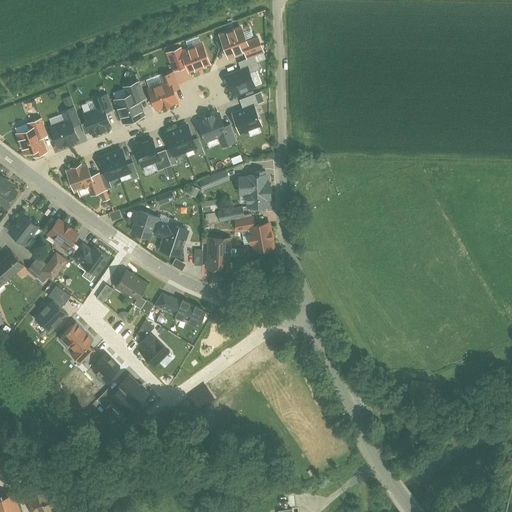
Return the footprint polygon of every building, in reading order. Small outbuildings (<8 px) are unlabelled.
[(245,47),(247,53),(263,48),(257,33),(247,37),(242,22),(219,31),(228,54),(245,47)] [(203,39),(181,47),(181,44),(168,49),(174,67),(187,63),(190,70),(211,62),(203,39)] [(249,64),(226,72),(233,92),(256,84),(249,64)] [(163,71),(166,78),(148,84),(156,108),(179,100),(174,85),(179,84),(173,68),(163,71)] [(125,83),(128,91),(114,96),(123,120),(143,113),(138,97),(145,95),(138,78),(125,83)] [(112,124),(107,109),(110,107),(105,91),(94,95),(98,105),(83,110),(90,131),(112,124)] [(254,102),(233,109),(240,130),(261,123),(254,102)] [(66,117),(50,122),(58,144),(78,138),(73,123),(79,121),(74,105),(63,108),(66,117)] [(230,122),(224,123),(219,109),(197,116),(205,140),(219,135),(222,143),(235,138),(230,122)] [(41,116),(30,120),(31,124),(16,130),(24,151),(44,144),(41,135),(47,132),(41,116)] [(188,121),(176,125),(185,149),(196,145),(198,152),(203,150),(198,136),(193,137),(188,121)] [(173,153),(185,149),(176,125),(165,129),(171,146),(166,148),(171,162),(176,161),(173,153)] [(152,138),(136,144),(138,152),(137,152),(142,165),(151,162),(160,158),(152,138)] [(130,170),(122,149),(111,153),(119,175),(130,170)] [(119,175),(111,153),(100,157),(108,179),(119,175)] [(74,190),(89,185),(92,192),(104,188),(97,170),(91,172),(87,159),(66,166),(74,190)] [(225,170),(214,174),(218,183),(229,178),(225,170)] [(256,171),(255,172),(255,175),(247,175),(247,176),(240,177),(240,183),(241,192),(248,192),(248,206),(268,204),(268,197),(270,197),(269,182),(267,182),(267,174),(265,174),(265,172),(263,171),(256,171)] [(214,174),(208,176),(212,185),(218,183),(214,174)] [(247,174),(237,174),(238,183),(240,183),(240,177),(247,176),(247,175),(247,174)] [(12,183),(0,175),(0,195),(4,198),(10,187),(12,183)] [(4,198),(0,195),(0,203),(7,207),(17,191),(10,187),(4,198)] [(171,190),(157,196),(160,203),(174,198),(171,190)] [(242,207),(225,210),(227,219),(244,216),(242,207)] [(158,217),(139,210),(139,212),(138,211),(135,219),(136,220),(132,231),(150,237),(151,232),(149,231),(154,218),(157,219),(158,217)] [(38,226),(23,214),(9,231),(26,244),(32,236),(30,235),(38,226)] [(157,219),(154,218),(149,231),(151,232),(169,238),(165,250),(179,254),(187,229),(157,219)] [(59,219),(48,233),(67,246),(78,233),(59,219)] [(269,220),(251,221),(252,243),(270,242),(269,220)] [(231,238),(209,237),(208,267),(228,268),(229,247),(231,247),(231,238)] [(248,238),(235,239),(236,256),(249,256),(248,238)] [(66,248),(56,262),(61,267),(72,253),(66,248)] [(11,249),(0,259),(0,267),(9,277),(24,263),(11,249)] [(249,256),(236,256),(236,265),(240,274),(250,270),(249,256)] [(56,262),(51,259),(47,264),(58,272),(61,267),(56,262)] [(33,263),(27,268),(36,276),(42,271),(33,263)] [(58,272),(47,264),(43,269),(54,277),(58,272)] [(0,267),(0,284),(9,277),(0,267)] [(147,283),(126,270),(116,286),(137,299),(134,304),(141,308),(147,300),(140,295),(147,283)] [(106,284),(97,297),(103,303),(113,288),(106,284)] [(185,416),(181,414),(181,412),(177,420),(187,426),(192,417),(191,417),(191,419),(186,416),(187,415),(186,414),(185,416)] [(14,437),(0,440),(0,463),(20,458),(14,437)] [(65,511),(58,486),(29,495),(34,511),(40,511),(54,508),(55,511),(65,511)] [(20,511),(15,492),(0,496),(0,511),(20,511)]
